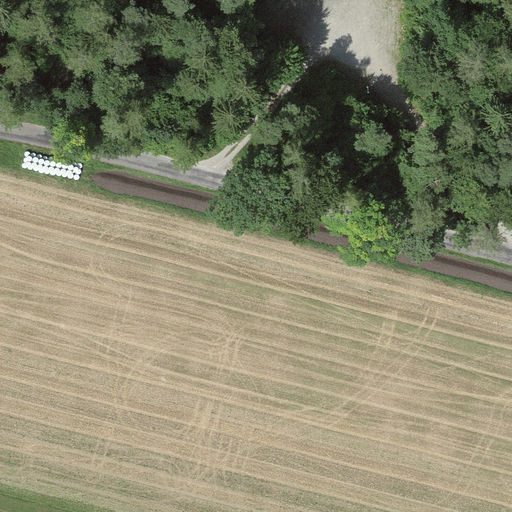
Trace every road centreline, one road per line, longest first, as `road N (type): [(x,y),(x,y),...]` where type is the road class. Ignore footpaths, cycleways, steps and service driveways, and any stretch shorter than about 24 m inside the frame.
road 1 (unclassified): [(0,129),(511,256)]
road 2 (track): [(511,239),(416,123),(355,30),(306,68),(204,177)]
